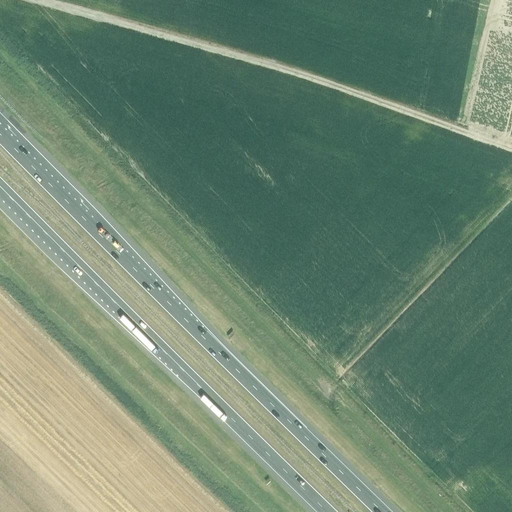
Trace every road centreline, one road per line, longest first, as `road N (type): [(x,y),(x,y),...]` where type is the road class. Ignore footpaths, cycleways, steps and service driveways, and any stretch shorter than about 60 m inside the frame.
road 1 (motorway): [(381,511),(0,133)]
road 2 (track): [(28,0),(229,53),(511,149)]
road 3 (motorway): [(0,186),(324,511)]
